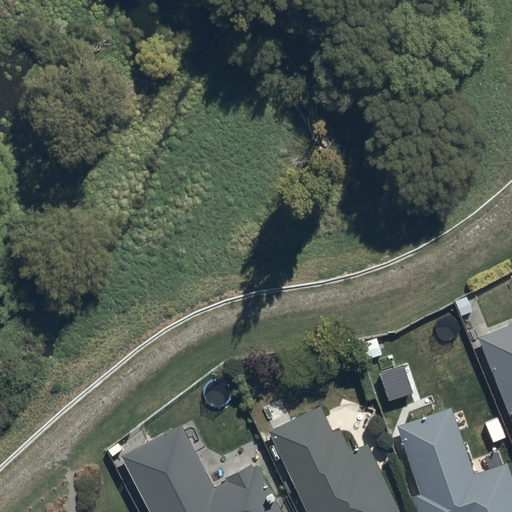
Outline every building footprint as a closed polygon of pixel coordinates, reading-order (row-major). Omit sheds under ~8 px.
[(511,320),(477,334),(511,424),(511,320)] [(401,361),(378,369),(387,398),(411,391),(401,361)] [(401,511),(367,441),(350,449),(339,425),(332,428),(320,403),(286,420),(278,403),(267,408),(275,425),(267,429),(308,511),(401,511)] [(408,494),(415,511),(511,511),(511,478),(505,459),(475,470),(450,404),(397,424),(421,489),(408,494)] [(285,511),(254,458),(224,474),(226,477),(214,484),(180,421),(120,452),(151,511),(285,511)]
